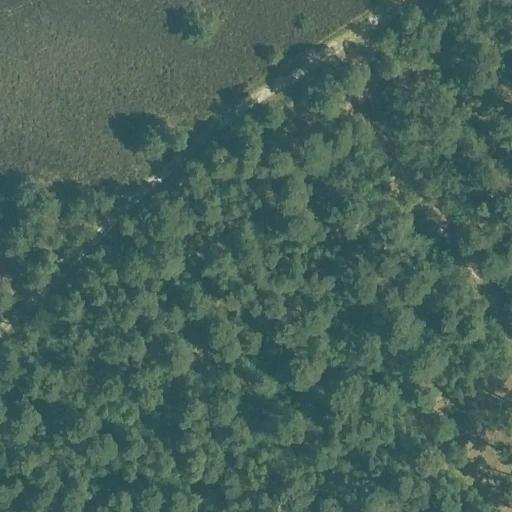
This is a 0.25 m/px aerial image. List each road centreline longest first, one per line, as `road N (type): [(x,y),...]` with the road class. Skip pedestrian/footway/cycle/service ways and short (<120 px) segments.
road 1 (track): [(0,322),(139,195),(401,0)]
road 2 (track): [(511,333),(392,140),(372,22)]
